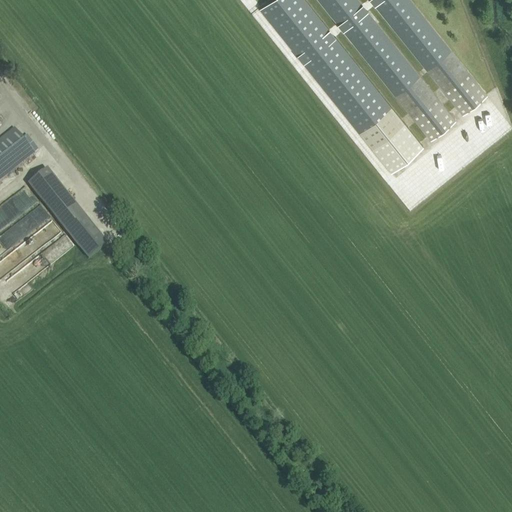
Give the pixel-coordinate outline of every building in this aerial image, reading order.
[(306,0),(270,0),(260,8),(391,173),(423,147),(306,0)] [(358,0),(319,0),(431,140),(455,120),(358,0)] [(410,0),(371,0),(463,114),(487,95),(410,0)] [(0,140),(0,180),(35,153),(15,128),(0,140)] [(25,189),(62,236),(84,219),(69,200),(46,172),(25,189)]
